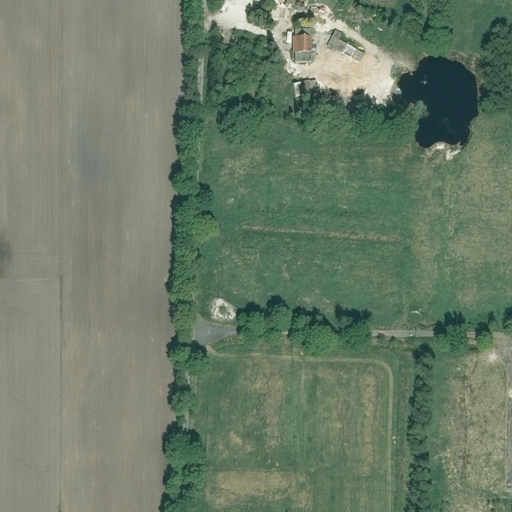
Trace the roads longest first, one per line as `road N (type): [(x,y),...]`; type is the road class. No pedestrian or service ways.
road 1 (unclassified): [(184,511),(206,0)]
road 2 (unclassified): [(511,337),(389,336)]
